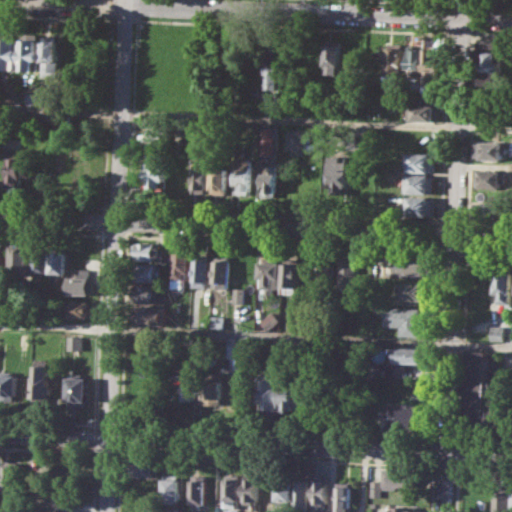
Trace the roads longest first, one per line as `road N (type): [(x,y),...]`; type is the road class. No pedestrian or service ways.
road 1 (residential): [(511,238),(0,216)]
road 2 (residential): [(0,433),(511,453)]
road 3 (residential): [(464,0),(445,511)]
road 4 (residential): [(106,511),(125,0)]
road 5 (residential): [(37,0),(511,18)]
